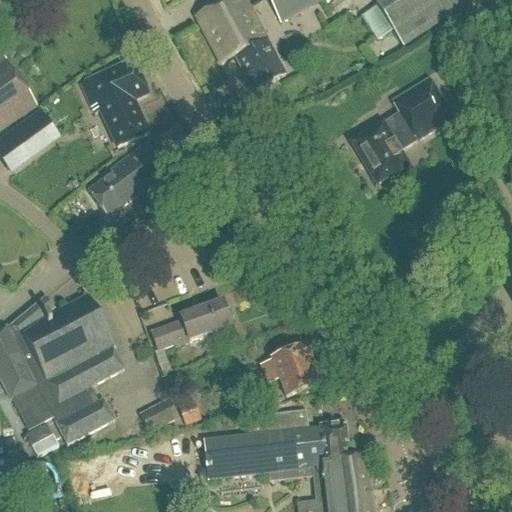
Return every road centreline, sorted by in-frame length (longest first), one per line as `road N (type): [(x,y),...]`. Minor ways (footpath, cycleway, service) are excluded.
road 1 (tertiary): [(399,470),(369,404),(228,172)]
road 2 (residential): [(228,172),(105,254),(73,247),(0,190)]
road 3 (tertiary): [(228,172),(135,0)]
